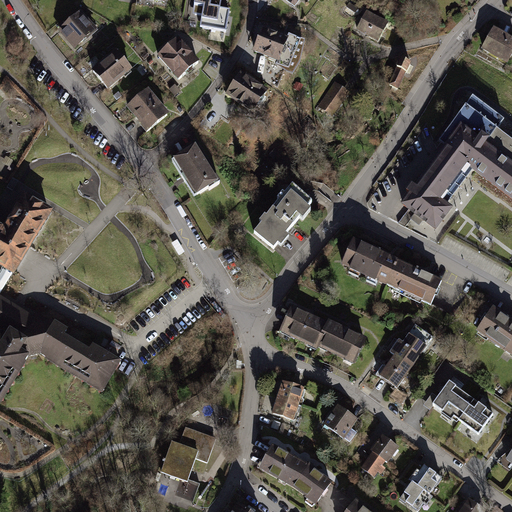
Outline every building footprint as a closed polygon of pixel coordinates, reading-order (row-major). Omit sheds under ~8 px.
[(222,0),(197,0),(195,15),(203,16),(200,30),(227,35),(230,16),(220,14),(222,0)] [(301,0),(283,0),(295,9),(301,0)] [(395,15),(400,3),(394,0),(390,0),(385,10),(395,15)] [(359,10),(349,3),(346,8),(355,15),(359,10)] [(389,25),(367,13),(356,33),(378,45),(389,25)] [(70,55),(96,35),(80,15),(55,35),(70,55)] [(288,37),(287,41),(262,30),(252,55),(277,65),(276,67),(285,74),(292,78),(300,65),(304,43),(288,37)] [(511,64),(511,43),(494,32),(482,52),(509,69),(511,64)] [(181,42),(159,58),(179,86),(202,69),(181,42)] [(136,77),(118,53),(92,71),(110,96),(136,77)] [(411,66),(401,61),(388,87),(398,92),(411,66)] [(268,94),(240,75),(225,98),(253,117),(268,94)] [(304,87),(296,83),(293,90),(300,93),(304,87)] [(335,83),(317,108),(332,118),(350,94),(335,83)] [(171,116),(149,92),(127,113),(150,136),(171,116)] [(506,123),(476,99),(442,144),(448,148),(415,191),(411,189),(406,195),(410,197),(402,208),(436,234),(454,210),(447,205),(472,173),(511,202),(511,140),(500,131),(506,123)] [(316,127),(310,121),(302,130),(308,135),(316,127)] [(195,201),(220,184),(195,146),(170,163),(195,201)] [(275,149),(268,156),(274,161),(281,154),(275,149)] [(255,172),(259,167),(248,158),(243,163),(255,172)] [(315,208),(292,190),(253,238),(276,256),(315,208)] [(34,249),(54,215),(25,198),(5,230),(0,227),(0,270),(2,272),(11,277),(15,280),(34,249)] [(397,260),(353,238),(340,264),(386,284),(397,260)] [(397,260),(386,284),(431,305),(442,281),(397,260)] [(11,277),(2,272),(0,275),(0,295),(11,277)] [(0,295),(0,407),(28,362),(26,361),(29,357),(41,354),(46,357),(45,359),(103,393),(122,361),(94,344),(90,349),(65,334),(69,328),(55,320),(45,322),(17,305),(0,295)] [(291,306),(279,332),(354,364),(365,339),(291,306)] [(511,361),(511,326),(492,313),(476,337),(511,361)] [(433,337),(415,325),(402,342),(398,340),(389,353),(393,356),(378,377),(396,389),(433,337)] [(304,394),(283,387),(277,403),(298,409),(304,394)] [(479,443),(491,424),(449,396),(436,414),(479,443)] [(298,409),(277,403),(272,417),(294,425),(298,409)] [(344,443),(357,426),(334,409),(321,426),(344,443)] [(216,439),(186,428),(180,445),(172,443),(161,473),(187,482),(196,459),(207,463),(216,439)] [(399,448),(381,435),(368,453),(370,454),(359,469),(372,479),(377,473),(380,475),(384,469),(381,467),(385,463),(387,464),(399,448)] [(320,508),(333,487),(271,448),(258,470),(320,508)] [(440,482),(422,470),(411,486),(415,489),(409,498),(419,505),(425,496),(429,499),(440,482)] [(479,511),(466,503),(459,511),(479,511)]
